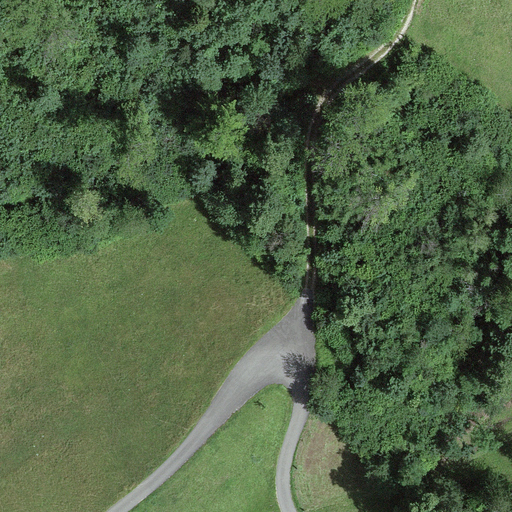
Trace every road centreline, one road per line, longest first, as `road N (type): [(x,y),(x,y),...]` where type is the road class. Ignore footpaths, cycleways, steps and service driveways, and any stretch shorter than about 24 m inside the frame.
road 1 (track): [(411,0),(391,41),(325,98),(311,128),(313,281),(287,364)]
road 2 (unclassified): [(116,511),(274,364),(296,371),(304,394),(286,455),(290,511)]
